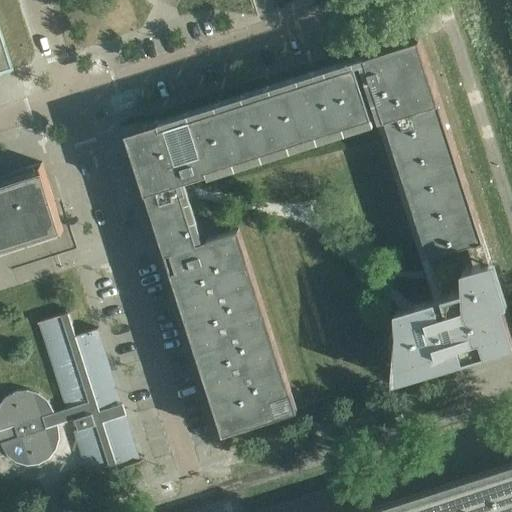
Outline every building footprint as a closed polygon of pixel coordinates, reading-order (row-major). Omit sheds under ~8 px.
[(0,70),(11,67),(0,32),(0,70)] [(207,168),(373,115),(371,111),(382,108),(424,240),(429,255),(430,256),(484,238),(479,222),(420,38),(420,37),(127,131),(153,213),(186,202),(179,181),(188,178),(208,171),(207,168)] [(0,243),(47,228),(49,234),(64,229),(55,203),(42,162),(29,166),(30,171),(0,180),(0,243)] [(298,409),(240,228),(239,228),(198,241),(186,202),(153,213),(171,270),(224,433),(298,409)] [(511,342),(511,324),(491,258),(464,267),(465,287),(396,309),(400,378),(452,361),(511,342)] [(120,403),(96,329),(99,328),(99,327),(95,328),(77,334),(70,312),(74,311),(74,310),(38,321),(39,322),(42,321),(69,406),(56,411),(55,407),(53,404),(50,400),(49,398),(48,397),(46,396),(44,394),(41,392),(38,391),(35,390),(32,389),(28,388),(27,388),(24,388),(20,389),(16,390),(14,390),(11,392),(9,393),(7,395),(4,397),(2,399),(0,401),(0,430),(9,427),(12,437),(0,441),(1,444),(3,448),(4,450),(5,452),(7,454),(9,456),(12,459),(13,460),(15,461),(19,463),(23,464),(26,465),(28,465),(31,465),(33,465),(37,464),(39,464),(42,463),(44,461),(47,460),(49,458),(51,457),(54,454),(56,452),(57,449),(59,447),(60,444),(60,441),(61,439),(61,436),(61,433),(61,430),(60,428),(59,424),(73,419),(89,470),(86,471),(87,472),(101,468),(110,465),(111,470),(106,471),(106,472),(139,462),(142,461),(141,460),(138,460),(124,415),(127,413),(124,402),(120,403)] [(511,511),(511,462),(356,511),(511,511)]
